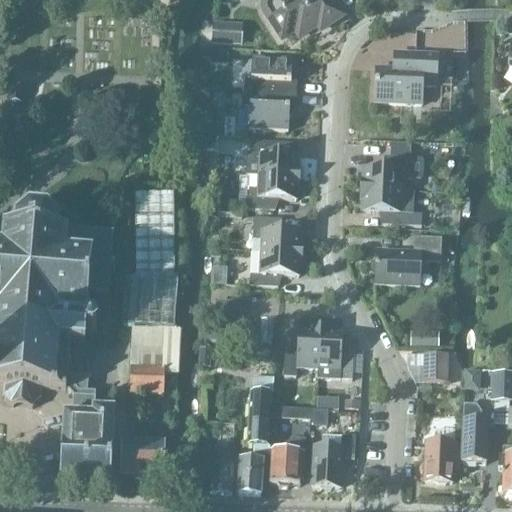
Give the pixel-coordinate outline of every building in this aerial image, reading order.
[(281,41),(283,40),(295,32),(299,39),(323,23),(326,29),(343,18),(331,0),(267,0),(265,3),(263,10),(264,14),(281,41)] [(225,26),(212,25),(211,47),(235,48),(236,34),(224,33),(225,26)] [(438,58),(392,56),(391,72),(376,71),(375,106),(421,108),(422,89),(436,89),(438,58)] [(245,82),(244,96),(296,99),(297,85),(291,85),(292,63),(252,61),(251,83),(245,82)] [(296,99),(244,96),(243,110),(250,110),(248,132),(288,134),(289,112),(295,112),(296,99)] [(259,179),(300,181),(301,171),(298,171),(298,159),(276,157),(277,146),(251,144),(250,156),(248,156),(247,178),(249,178),(259,179)] [(360,183),(359,193),(401,194),(402,182),(420,183),(422,180),(423,163),(421,161),(386,160),(386,171),(363,171),(363,183),(360,183)] [(249,178),(247,213),(272,214),(273,202),(296,203),(297,191),(300,191),(300,181),(259,179),(249,178)] [(359,193),(359,202),(362,203),(362,215),(385,216),(384,228),(421,229),(422,217),(412,217),(413,195),(401,194),(359,193)] [(125,280),(121,327),(173,331),(178,280),(174,280),(173,195),(134,196),(135,280),(125,280)] [(67,378),(70,347),(85,349),(86,337),(93,337),(96,334),(97,330),(94,326),(93,326),(94,311),(88,310),(90,295),(108,297),(113,238),(67,234),(67,228),(61,228),(61,227),(63,227),(62,224),(58,225),(48,212),(50,210),(47,208),(46,211),(30,210),(29,206),(26,207),(27,211),(15,221),(12,219),(10,222),(14,224),(13,235),(3,235),(3,240),(0,240),(0,388),(4,389),(4,398),(1,399),(1,400),(4,399),(10,406),(10,409),(13,409),(14,405),(17,403),(26,403),(29,407),(29,410),(32,411),(32,408),(39,402),(42,404),(43,402),(40,401),(41,392),(66,394),(65,394),(67,378)] [(262,243),(261,255),(303,257),(303,247),(300,247),(301,235),(279,234),(280,222),(254,221),(252,242),(262,243)] [(375,287),(419,289),(420,265),(441,266),(442,241),(414,239),(413,255),(377,254),(375,287)] [(252,255),(250,289),(278,290),(282,278),(298,279),(299,267),(302,267),(303,257),(261,255),(252,255)] [(210,344),(227,346),(230,321),(213,319),(210,344)] [(297,371),(318,372),(320,330),(311,330),(310,333),(298,332),(297,355),(285,355),(284,379),(296,380),(297,371)] [(318,372),(318,381),(330,382),(352,383),(353,357),(341,356),(342,334),(330,334),(330,331),(320,330),(318,372)] [(439,336),(430,335),(430,350),(439,351),(439,336)] [(90,349),(85,349),(70,347),(67,378),(88,379),(90,349)] [(423,385),(447,386),(448,358),(424,357),(423,385)] [(131,371),(129,397),(164,398),(165,372),(131,371)] [(511,375),(491,375),(490,404),(511,404),(511,375)] [(67,378),(65,394),(66,394),(69,394),(74,400),(73,419),(64,419),(60,483),(111,485),(114,416),(93,414),(95,396),(86,395),(88,379),(67,378)] [(274,382),(267,381),(251,380),(250,396),(247,448),(254,448),(253,456),(269,457),(274,382)] [(464,409),(464,408),(463,408),(463,426),(461,466),(486,467),(488,427),(480,427),(480,416),(475,409),(464,409)] [(311,424),(311,413),(292,412),(292,423),(311,424)] [(312,490),(340,491),(342,463),(354,464),(355,440),(341,439),(341,451),(314,450),(312,490)] [(123,442),(121,478),(163,480),(164,444),(123,442)] [(304,456),(304,443),(290,442),(289,455),(271,454),(269,487),(277,488),(279,491),(288,492),(288,491),(290,489),(299,489),(300,470),(303,470),(304,456)] [(424,485),(452,486),(454,446),(426,445),(424,485)] [(509,500),(511,500),(511,451),(504,451),(503,463),(499,463),(499,473),(503,474),(502,498),(507,498),(509,500)] [(238,498),(261,499),(263,460),(243,459),(243,464),(240,464),(238,498)] [(209,496),(231,497),(233,469),(210,468),(209,496)]
